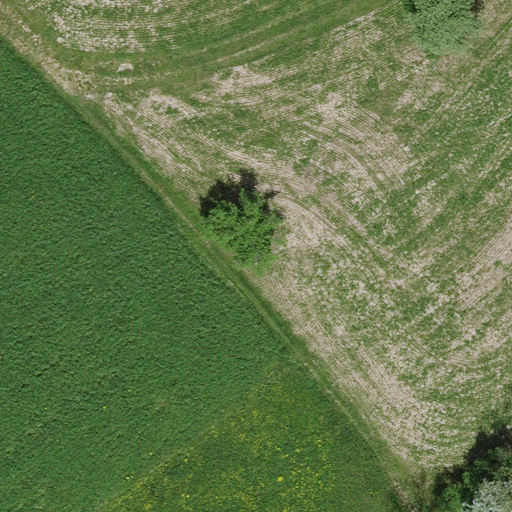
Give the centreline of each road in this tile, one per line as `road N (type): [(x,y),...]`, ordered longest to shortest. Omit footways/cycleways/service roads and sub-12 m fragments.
road 1 (track): [(0,1),(70,71),(411,511)]
road 2 (track): [(70,71),(225,53),(342,0)]
